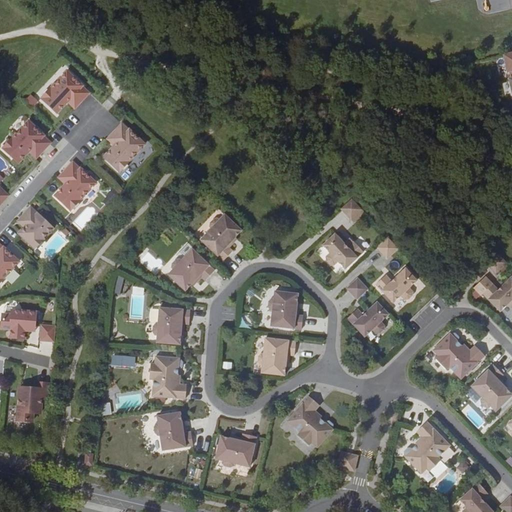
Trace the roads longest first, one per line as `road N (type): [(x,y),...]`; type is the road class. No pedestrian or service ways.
road 1 (tertiary): [(168,511),(0,474)]
road 2 (residential): [(0,217),(87,124)]
